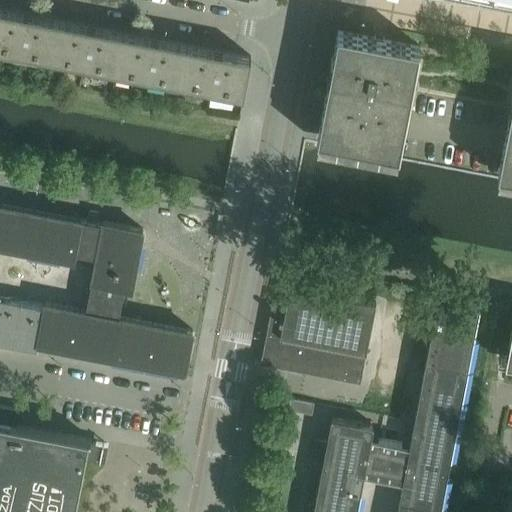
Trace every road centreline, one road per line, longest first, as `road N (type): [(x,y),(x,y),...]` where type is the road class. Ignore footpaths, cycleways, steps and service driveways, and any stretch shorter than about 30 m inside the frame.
road 1 (residential): [(203,511),(292,38)]
road 2 (residential): [(96,0),(292,38)]
